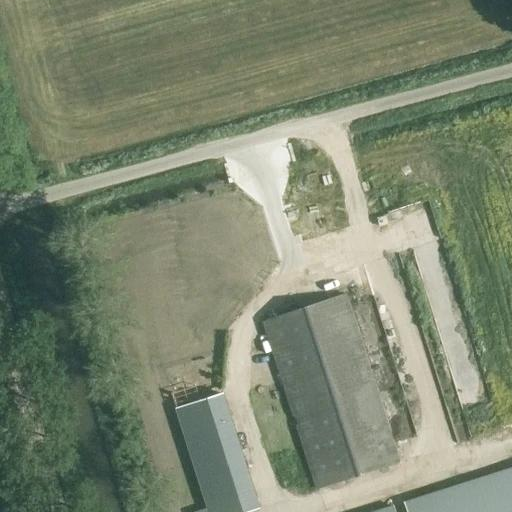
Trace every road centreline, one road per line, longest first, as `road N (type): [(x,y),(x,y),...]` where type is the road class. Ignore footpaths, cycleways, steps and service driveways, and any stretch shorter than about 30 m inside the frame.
road 1 (unclassified): [(0,209),(511,71)]
road 2 (tertiary): [(53,511),(0,313)]
